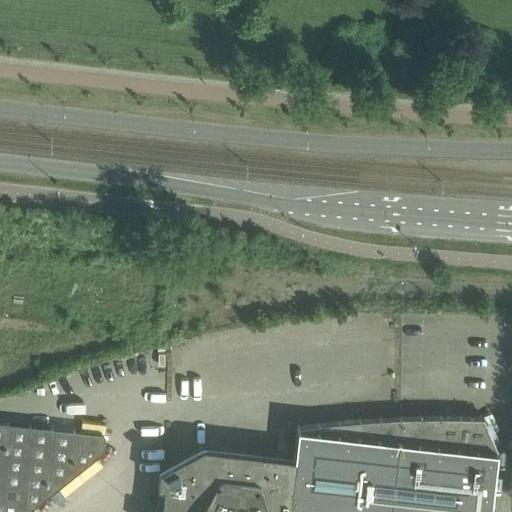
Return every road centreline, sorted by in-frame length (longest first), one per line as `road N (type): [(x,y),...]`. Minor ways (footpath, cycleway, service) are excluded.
road 1 (secondary): [(0,161),(316,207),(511,218)]
road 2 (secondary): [(511,151),(0,111)]
